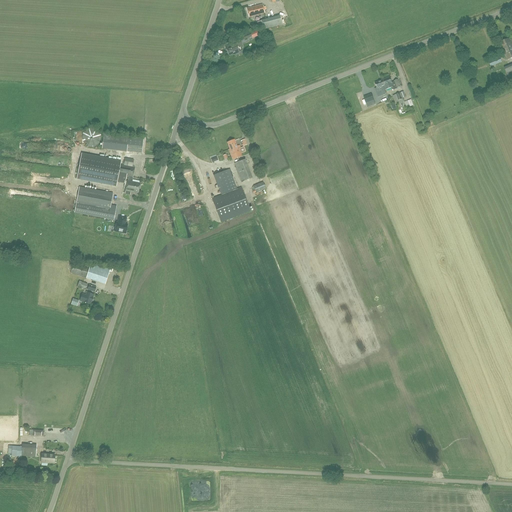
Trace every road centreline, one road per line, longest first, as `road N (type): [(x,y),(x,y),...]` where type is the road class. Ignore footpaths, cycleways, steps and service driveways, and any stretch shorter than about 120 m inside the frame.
road 1 (unclassified): [(511,484),(68,457)]
road 2 (unclassified): [(68,457),(180,117)]
road 3 (unclassified): [(180,117),(215,125),(511,8)]
road 4 (unclassified): [(180,117),(219,0)]
